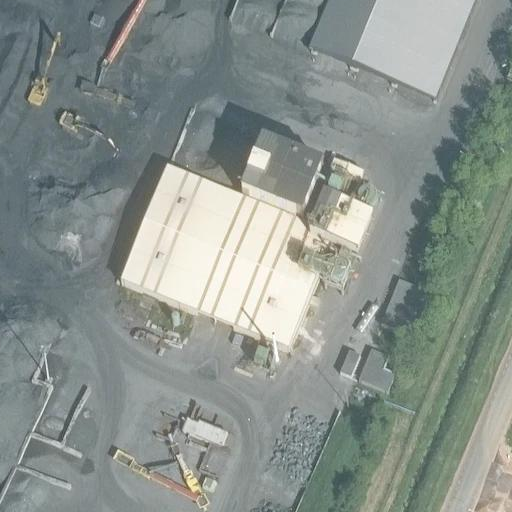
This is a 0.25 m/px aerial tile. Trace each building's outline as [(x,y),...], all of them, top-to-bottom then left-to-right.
[(332,0),(310,55),(436,106),(479,1),(477,0),(332,0)] [(21,82),(38,82),(53,35),(53,25),(14,14),(25,14),(10,10),(0,9),(0,30),(15,35),(0,34),(0,102),(3,104),(24,104),(24,95),(17,95),(21,82)] [(350,213),(360,190),(266,151),(245,204),(169,173),(122,287),(292,357),(335,251),(359,261),(374,223),(350,213)] [(339,271),(349,274),(352,265),(343,261),(339,271)] [(399,284),(381,328),(416,342),(434,298),(399,284)] [(399,367),(371,356),(358,385),(387,397),(399,367)] [(185,428),(182,436),(222,452),(228,437),(199,426),(198,428),(187,424),(185,428)]
